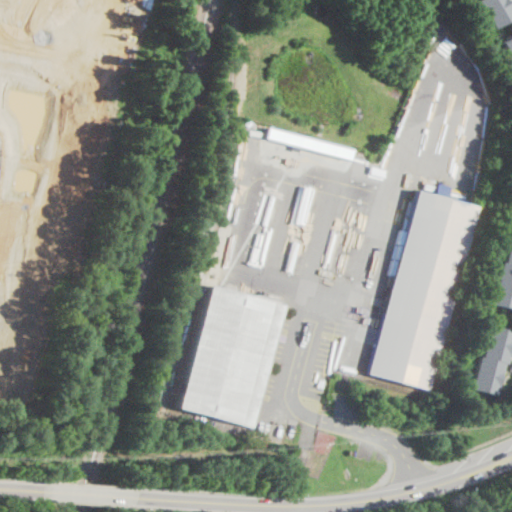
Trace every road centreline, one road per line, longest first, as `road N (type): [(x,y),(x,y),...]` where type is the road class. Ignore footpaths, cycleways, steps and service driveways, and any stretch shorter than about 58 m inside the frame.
road 1 (residential): [(0,36),(92,50),(111,78),(51,286),(36,318),(0,320)]
road 2 (secondary): [(138,497),(351,502),(437,484),(511,455)]
